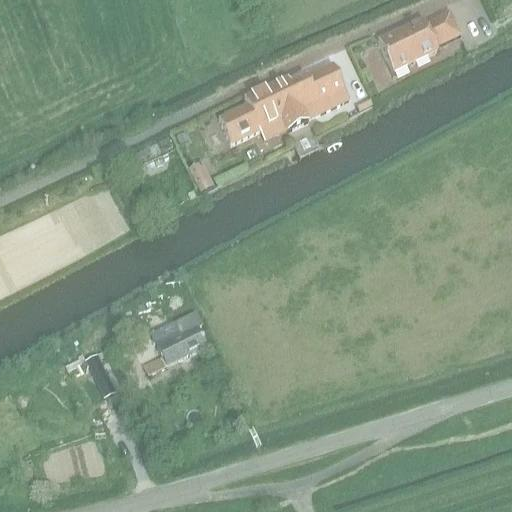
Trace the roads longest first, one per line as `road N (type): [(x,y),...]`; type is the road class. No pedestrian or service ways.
road 1 (unclassified): [(113,511),(511,386)]
road 2 (track): [(171,493),(297,488),(386,445),(412,419)]
road 3 (residential): [(233,95),(457,0)]
